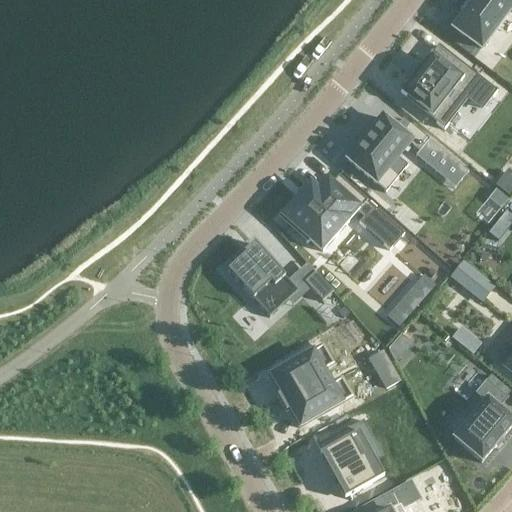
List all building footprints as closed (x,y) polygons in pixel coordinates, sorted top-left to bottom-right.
[(464,18),(454,31),(480,50),(511,6),(503,0),(477,0),(477,1),(476,0),(472,0),(461,15),(464,18)] [(413,78),(399,97),(438,127),(463,96),(475,106),(489,88),(437,48),(421,69),(420,68),(418,69),(419,70),(414,76),(413,76),(412,77),(413,78)] [(359,147),(347,162),(385,194),(397,179),(387,171),(410,144),(419,152),(428,141),(409,126),(401,135),(382,119),(370,134),(369,134),(358,147),(359,147)] [(294,206),(283,218),(290,225),(289,227),(300,237),(302,235),(308,241),(305,244),(306,245),(309,242),(322,253),(357,214),(363,220),(359,223),(389,250),(402,235),(338,178),(330,187),(327,184),(316,196),(308,190),(306,192),(305,191),(304,192),(305,193),(298,201),(297,200),(296,201),(297,202),(295,204),(293,202),(292,204),(294,206)] [(496,192),(488,201),(500,211),(508,202),(496,192)] [(511,218),(506,213),(488,236),(498,243),(511,224),(511,218)] [(245,257),(227,273),(269,319),(297,293),(254,245),(243,255),(245,257)] [(462,261),(450,276),(481,302),(494,286),(462,261)] [(315,274),(304,284),(322,304),(332,294),(315,274)] [(402,300),(386,319),(398,329),(414,311),(402,300)] [(322,349),(270,379),(299,430),(352,400),(341,382),(331,388),(322,373),(333,367),(322,349)] [(382,354),(370,362),(386,390),(399,383),(382,354)] [(454,440),(453,441),(455,442),(480,463),(481,465),(482,463),(511,427),(511,422),(497,410),(505,400),(486,384),(476,395),(486,403),(455,440),(454,440)] [(363,423),(317,448),(346,500),(377,483),(356,444),(370,436),(363,423)] [(401,511),(420,502),(410,485),(359,511),(401,511)]
